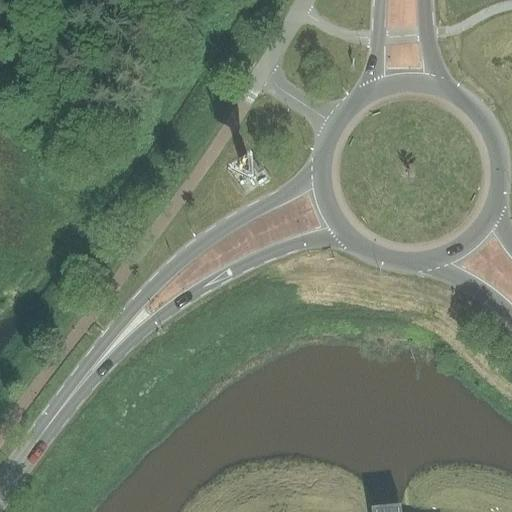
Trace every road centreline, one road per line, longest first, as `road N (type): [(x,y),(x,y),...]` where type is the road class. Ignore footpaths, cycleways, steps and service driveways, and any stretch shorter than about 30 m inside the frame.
road 1 (primary): [(401,12),(264,224)]
road 2 (secondary): [(0,492),(78,385),(145,313)]
road 3 (primary): [(511,190),(473,106),(401,12)]
road 4 (secondary): [(198,269),(346,209)]
road 5 (primary): [(465,218),(480,178),(474,147),(447,114),(416,104)]
